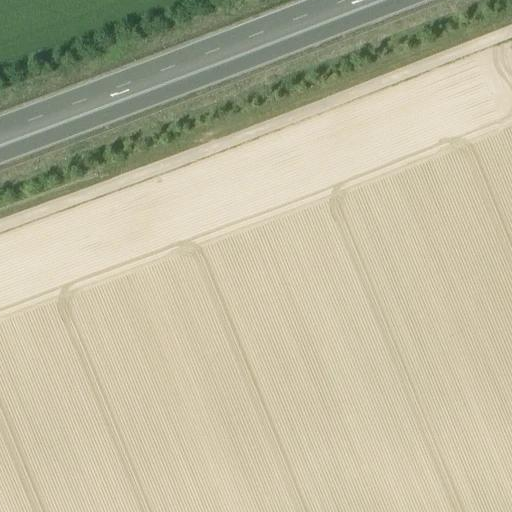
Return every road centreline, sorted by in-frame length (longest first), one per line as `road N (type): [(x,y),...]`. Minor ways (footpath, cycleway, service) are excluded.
road 1 (track): [(0,226),(511,33)]
road 2 (trunk): [(0,137),(363,0)]
